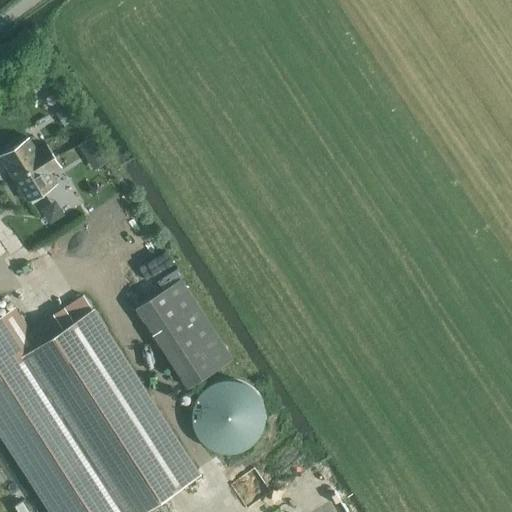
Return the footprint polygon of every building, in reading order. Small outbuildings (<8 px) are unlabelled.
[(0,155),(14,178),(54,153),(47,142),(36,148),(29,137),(0,154),(0,155)] [(105,162),(94,137),(82,143),(93,168),(105,162)] [(58,184),(50,172),(61,165),(54,153),(14,178),(29,201),(58,184)] [(233,360),(181,278),(136,306),(188,388),(233,360)] [(142,511),(200,475),(93,308),(39,343),(15,306),(0,316),(0,427),(54,511),(142,511)] [(233,452),(248,447),(260,436),(266,421),(265,404),(256,391),(243,382),(227,379),(211,384),(199,396),(194,411),(195,427),(203,441),(217,450),(233,452)] [(258,467),(233,482),(248,507),(273,492),(258,467)] [(34,496),(25,502),(31,511),(42,511),(44,511),(34,496)] [(21,502),(15,506),(19,511),(31,511),(25,502),(23,500),(21,502)]
